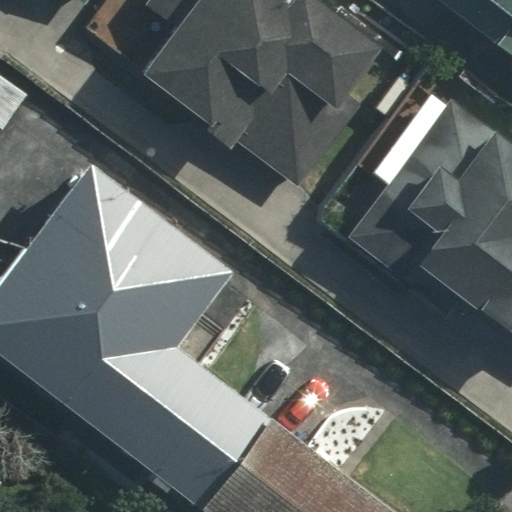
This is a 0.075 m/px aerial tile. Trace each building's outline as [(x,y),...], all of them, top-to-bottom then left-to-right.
[(49,0),(70,16),(81,0),(49,0)] [(388,42),(327,0),(156,0),(155,2),(181,20),(147,69),(303,178),(353,108),(345,102),(388,42)] [(511,0),(455,0),(511,44),(511,0)] [(511,139),(455,97),(349,235),(461,320),(477,300),(511,326),(511,139)] [(235,264),(96,157),(0,279),(0,340),(221,511),(402,511),(178,337),(235,264)]
